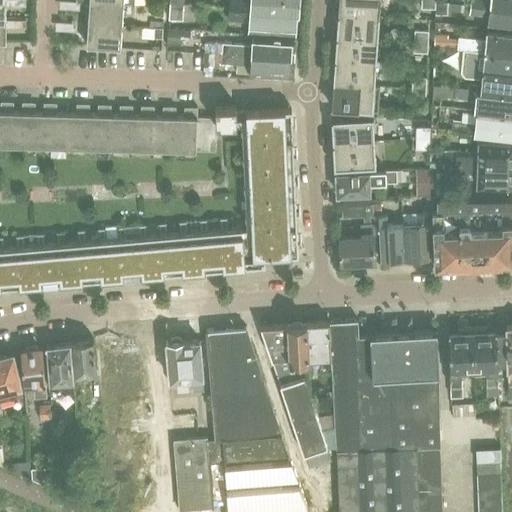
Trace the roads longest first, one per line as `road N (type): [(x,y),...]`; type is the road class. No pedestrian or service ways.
road 1 (unclassified): [(0,328),(78,313),(324,296)]
road 2 (unclassified): [(309,92),(43,79)]
road 3 (residential): [(324,296),(309,92)]
road 4 (unclassified): [(324,296),(511,285)]
